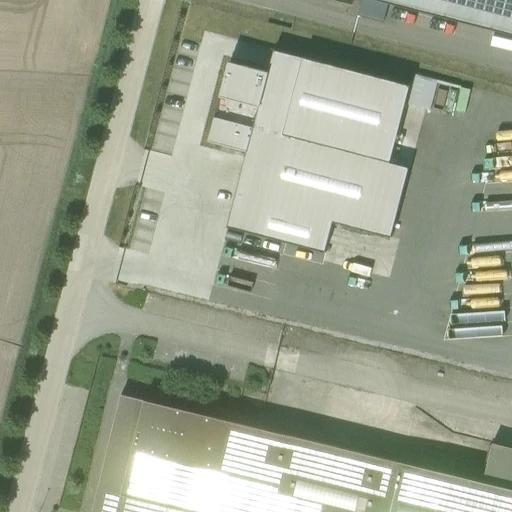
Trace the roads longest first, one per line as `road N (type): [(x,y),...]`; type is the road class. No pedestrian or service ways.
road 1 (unclassified): [(65,307),(146,0)]
road 2 (residential): [(65,307),(275,358)]
road 3 (unclassified): [(13,511),(65,307)]
